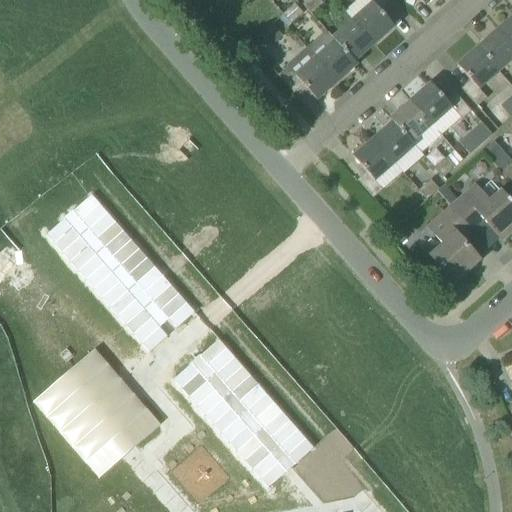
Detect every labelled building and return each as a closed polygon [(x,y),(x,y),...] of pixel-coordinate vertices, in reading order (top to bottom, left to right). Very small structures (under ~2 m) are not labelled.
[(308,0),(303,5),(311,14),(323,4),(319,0),(308,0)] [(381,12),(390,4),(386,0),(369,0),(372,3),(352,20),(374,44),(394,27),(381,12)] [(283,15),(291,24),(303,14),(295,5),(283,15)] [(511,17),(497,30),(511,46),(511,17)] [(335,41),(354,62),(374,44),(352,20),(332,38),(334,41),(335,41)] [(273,25),(261,36),(271,47),(283,36),(273,25)] [(511,46),(497,30),(477,48),(499,72),(511,60),(511,46)] [(357,65),(354,62),(335,41),(334,41),(315,58),(337,83),(357,65)] [(287,66),(288,67),(278,76),(294,93),(303,86),(316,100),(337,83),(315,58),(307,48),(287,66)] [(479,90),(499,72),(477,48),(457,66),(470,81),(462,88),(478,107),(487,99),(479,90)] [(410,102),(431,125),(451,108),(462,120),(471,112),(456,94),(447,103),(430,84),(410,102)] [(431,125),(410,102),(390,119),(393,122),(411,143),(431,125)] [(411,143),(393,122),(373,140),(394,164),(414,146),(411,143)] [(482,123),(470,133),(480,145),(492,135),(482,123)] [(357,180),(373,198),(382,190),(374,181),(394,164),(373,140),(353,157),(366,172),(357,180)] [(494,141),(482,152),(489,159),(500,149),(494,142),(494,141)] [(435,168),(443,178),(455,167),(447,158),(435,168)] [(511,159),(511,160),(499,171),(511,185),(511,159)] [(430,180),(419,191),(427,200),(436,192),(439,190),(430,180)] [(439,190),(436,192),(451,208),(459,201),(444,185),(439,190)] [(483,221),(488,226),(501,241),(509,234),(505,230),(510,225),(511,223),(511,203),(509,200),(502,192),(491,202),(480,189),(476,185),(459,201),(451,208),(472,231),(483,221)] [(429,228),(444,244),(430,256),(454,283),(480,261),(461,240),(472,231),(451,208),(429,228)]
